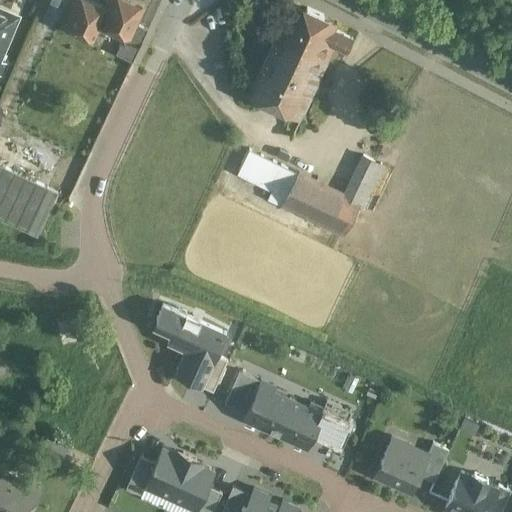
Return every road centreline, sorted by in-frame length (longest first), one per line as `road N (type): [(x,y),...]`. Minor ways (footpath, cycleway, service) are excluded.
road 1 (residential): [(100,270),(92,216),(98,176),(183,0)]
road 2 (residential): [(362,499),(148,403)]
road 3 (residential): [(511,81),(357,0)]
road 4 (residential): [(148,403),(100,270)]
road 5 (residential): [(92,511),(148,403)]
